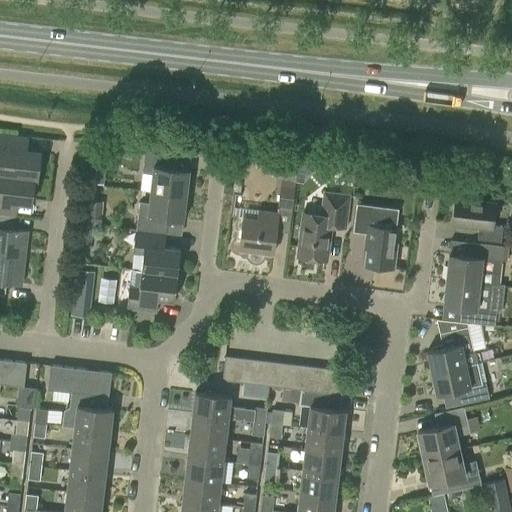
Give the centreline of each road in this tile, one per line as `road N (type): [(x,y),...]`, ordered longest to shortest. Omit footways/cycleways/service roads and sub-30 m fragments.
road 1 (secondary): [(511,97),(0,39)]
road 2 (residential): [(374,511),(397,306)]
road 3 (residential): [(43,346),(66,148)]
road 4 (residential): [(397,306),(216,287)]
road 5 (residential): [(155,361),(139,511)]
road 6 (residential): [(397,306),(417,304),(430,192)]
road 7 (residential): [(216,287),(206,267),(218,161)]
